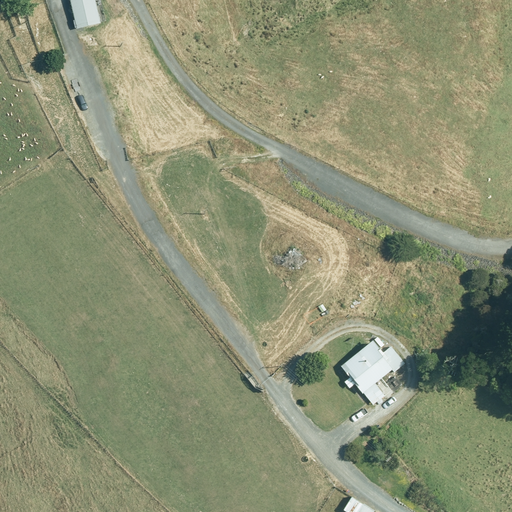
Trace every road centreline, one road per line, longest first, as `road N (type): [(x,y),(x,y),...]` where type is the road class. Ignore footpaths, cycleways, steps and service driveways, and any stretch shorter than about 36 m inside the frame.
road 1 (unclassified): [(409,511),(350,476),(138,200),(62,0)]
road 2 (unclassified): [(148,0),(216,101),(399,228),(475,252),(511,251)]
